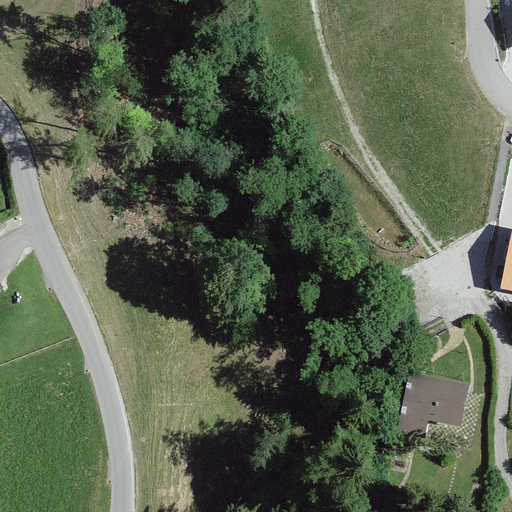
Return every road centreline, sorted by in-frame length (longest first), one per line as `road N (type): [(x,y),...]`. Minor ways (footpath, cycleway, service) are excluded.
road 1 (residential): [(0,122),(14,141),(41,241),(118,421),(122,511)]
road 2 (track): [(312,0),(328,76),(362,152),(449,273)]
road 3 (residential): [(449,273),(485,306),(502,337),(499,444),(511,486)]
